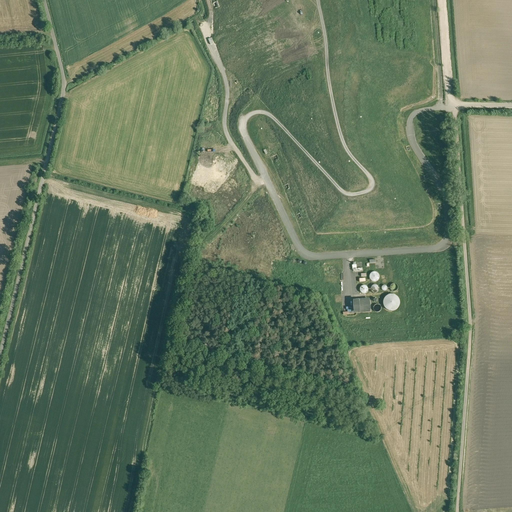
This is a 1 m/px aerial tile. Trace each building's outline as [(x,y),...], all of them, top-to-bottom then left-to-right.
[(379,278),(379,277),(379,275),(378,274),(377,273),(376,272),(374,272),(373,272),(372,273),(371,274),(370,275),(370,277),(370,278),(370,279),(371,280),(373,281),(374,281),(375,281),(377,281),(378,280),(379,278)] [(380,290),(380,289),(380,288),(379,286),(378,285),(377,285),(375,284),(374,284),(373,285),(372,286),(371,287),(371,289),(371,290),(371,291),(372,292),(374,293),(375,293),(377,293),(378,293),(379,292),(380,290)] [(369,290),(369,289),(369,288),(368,286),(367,285),(366,285),(365,285),(363,285),(362,286),(361,287),(360,288),(360,290),(361,291),(361,292),(362,293),(364,294),(365,294),(367,294),(368,293),(369,292),(369,290)] [(401,304),(401,302),(401,301),(400,299),(399,297),(398,296),(397,295),(395,294),(394,294),(392,294),(390,294),(388,294),(387,295),(386,296),(385,298),(384,299),(383,301),(383,303),(383,304),(384,306),(385,307),(386,309),(387,310),(389,311),(390,311),(392,311),(394,311),(395,311),(397,310),(398,309),(399,307),(400,306),(401,304)] [(354,303),(355,312),(372,311),(371,299),(360,300),(361,303),(354,303)]
